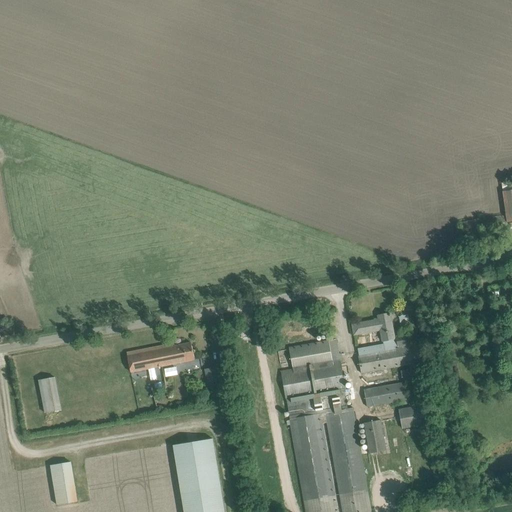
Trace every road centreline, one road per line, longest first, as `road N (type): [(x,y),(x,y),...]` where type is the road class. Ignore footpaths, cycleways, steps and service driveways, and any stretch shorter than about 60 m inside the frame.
road 1 (unclassified): [(0,348),(511,256)]
road 2 (unclassified): [(216,423),(33,454),(13,440),(0,362)]
